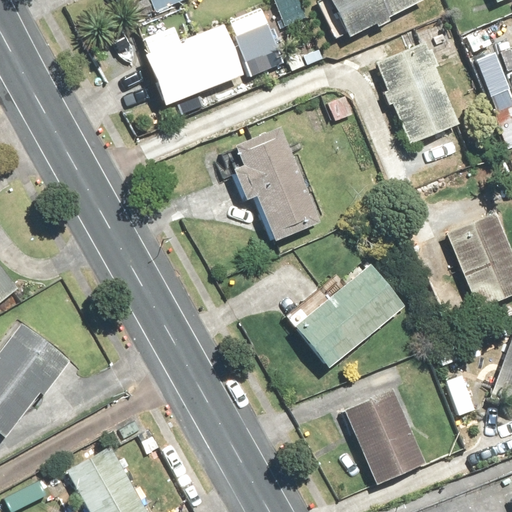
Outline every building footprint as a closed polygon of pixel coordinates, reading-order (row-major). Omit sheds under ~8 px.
[(149,0),(136,0),(123,6),(130,22),(154,11),(149,0)] [(327,0),(345,36),(417,0),(327,0)] [(511,4),(511,13),(501,18),(505,29),(511,26),(511,0),(511,1),(511,4)] [(137,44),(160,104),(240,74),(222,25),(173,43),(169,32),(137,44)] [(455,123),(423,43),(371,64),(404,144),(455,123)] [(295,51),(269,62),(276,79),(302,68),(295,51)] [(342,92),(323,100),(333,124),(352,117),(342,92)] [(316,222),(277,125),(232,143),(241,164),(231,168),(243,200),(253,196),(271,240),(316,222)] [(511,256),(494,213),(445,233),(474,304),(511,289),(511,256)] [(324,368),(401,305),(365,261),(288,325),(324,368)] [(0,297),(14,287),(0,268),(0,297)] [(69,363),(17,323),(0,345),(0,437),(36,392),(42,397),(69,363)] [(511,407),(511,337),(489,400),(511,407)] [(455,369),(435,377),(444,400),(464,392),(455,369)] [(393,387),(341,410),(373,484),(425,462),(393,387)] [(146,511),(110,445),(64,469),(87,511),(146,511)]
